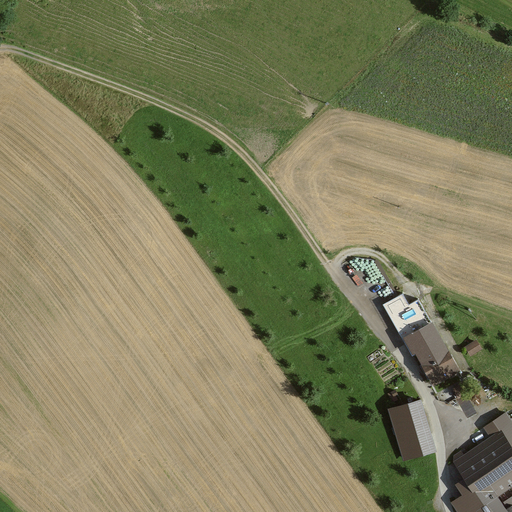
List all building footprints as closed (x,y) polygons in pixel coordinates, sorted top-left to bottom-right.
[(400,292),(382,303),(412,352),(438,336),(417,302),(409,306),(400,292)] [(475,342),(465,349),(472,358),(481,351),(475,342)] [(441,345),(417,359),(435,388),(459,374),(441,345)] [(419,401),(388,410),(404,461),(434,452),(419,401)] [(488,438),(452,463),(464,480),(458,484),(473,506),(464,511),(502,511),(493,498),(511,484),(511,411),(510,409),(482,428),(488,438)]
